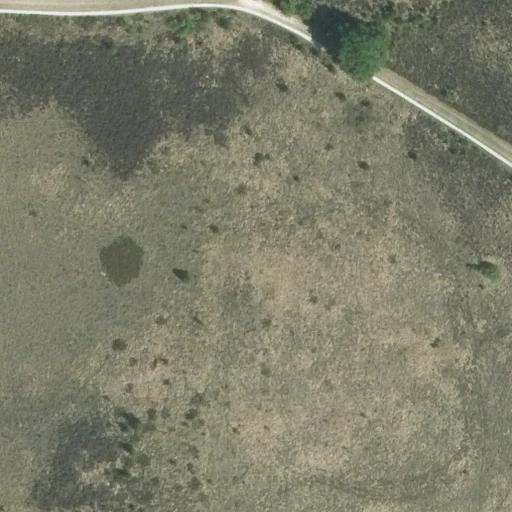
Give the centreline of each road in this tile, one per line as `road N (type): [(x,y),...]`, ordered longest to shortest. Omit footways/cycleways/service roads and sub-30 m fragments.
road 1 (track): [(230,0),(317,35),(511,156)]
road 2 (track): [(0,0),(140,0)]
